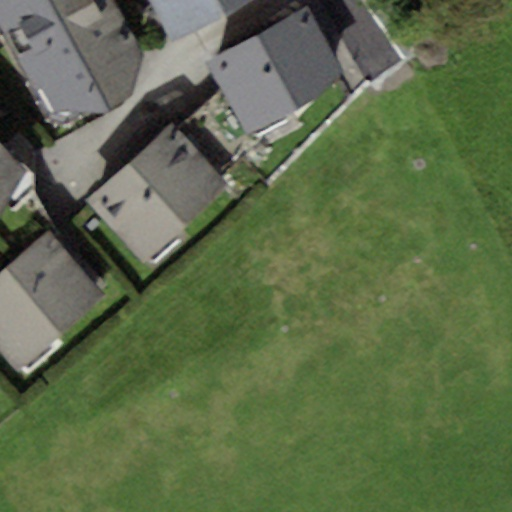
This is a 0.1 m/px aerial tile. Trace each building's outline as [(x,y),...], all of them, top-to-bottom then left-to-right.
[(122,0),(0,0),(0,5),(58,110),(118,107),(141,95),(152,55),(122,0)] [(164,0),(185,37),(253,0),(164,0)] [(316,8),(217,58),(257,136),(355,86),(316,8)] [(0,113),(0,238),(1,237),(45,157),(0,113)] [(178,126),(94,198),(151,264),(235,192),(178,126)] [(113,297),(56,232),(0,280),(0,340),(28,372),(113,297)]
